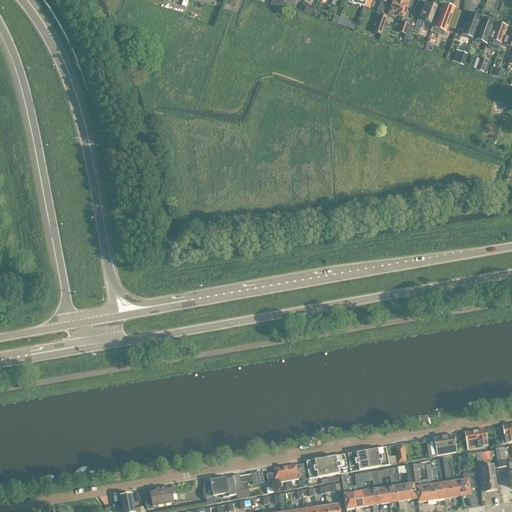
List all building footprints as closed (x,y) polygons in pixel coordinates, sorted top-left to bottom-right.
[(272,0),(271,3),(278,6),(277,7),(282,9),(284,4),(285,0),(272,0)] [(385,0),(377,0),(380,1),(376,11),(381,13),(385,0)] [(393,0),(389,12),(403,17),(402,22),(410,24),(411,20),(406,18),(408,12),(406,11),(409,0),(393,0)] [(430,4),(425,2),(420,18),(418,18),(417,22),(411,20),(410,24),(406,34),(404,40),(410,42),(414,31),(419,33),(421,26),(423,27),(425,21),(432,24),(438,7),(436,6),(435,4),(432,3),(430,4)] [(435,20),(431,31),(438,34),(440,30),(446,32),(448,25),(455,28),(460,12),(454,10),(454,8),(453,8),(452,6),(449,5),(448,6),(443,4),(437,21),(435,20)] [(481,17),(470,12),(462,34),(473,39),(481,17)] [(348,17),(341,14),(338,24),(344,26),(345,26),(348,17)] [(386,17),(379,14),(373,32),(374,32),(372,38),(379,40),(381,35),(380,34),(386,17)] [(340,17),(335,15),(332,22),(337,24),(340,17)] [(483,18),(477,34),(475,40),(487,44),(495,22),(483,18)] [(402,22),(398,32),(406,34),(410,24),(402,22)] [(490,40),(488,47),(499,51),(502,44),(508,27),(496,23),(490,40)] [(511,29),(511,30),(509,29),(503,44),(511,47),(511,29)] [(467,54),(461,51),(457,63),(463,65),(467,54)] [(475,58),(471,67),(477,70),(481,60),(475,58)] [(482,58),(477,70),(484,73),(489,61),(482,58)] [(496,68),(494,76),(502,79),(505,71),(496,68)] [(503,430),(501,430),(503,438),(505,438),(506,443),(511,442),(511,424),(503,426),(503,430)] [(488,447),(485,429),(475,431),(478,448),(488,447)] [(465,433),(468,450),(478,448),(475,431),(465,433)] [(454,435),(434,438),(436,456),(457,452),(454,435)] [(404,445),(395,447),(398,464),(407,462),(404,445)] [(367,451),(370,468),(390,465),(389,455),(387,455),(385,448),(367,451)] [(503,448),(495,449),(495,450),(496,456),(497,467),(506,466),(503,448)] [(358,464),(359,470),(370,468),(367,451),(346,455),(348,466),(358,464)] [(338,467),(345,466),(343,455),(325,458),(328,475),(339,473),(338,467)] [(328,475),(325,458),(305,462),(308,479),(328,475)] [(447,458),(442,459),(446,483),(442,484),(444,498),(453,497),(448,465),(447,458)] [(299,479),(299,481),(308,479),(305,463),(296,465),(274,469),(274,471),(266,473),(268,481),(276,480),(276,483),(299,479)] [(428,480),(424,480),(427,501),(435,500),(431,469),(430,464),(426,464),(428,480)] [(416,499),(411,465),(406,466),(409,485),(404,485),(406,500),(416,499)] [(417,465),(413,466),(418,502),(427,501),(424,480),(420,481),(417,465)] [(455,482),(453,465),(448,465),(453,497),(462,496),(459,481),(455,482)] [(481,466),(485,492),(486,492),(486,491),(495,490),(495,491),(496,490),(493,465),(481,466)] [(389,469),(392,487),(387,488),(389,503),(398,502),(393,468),(389,469)] [(400,486),(398,468),(393,468),(398,502),(406,500),(404,485),(400,486)] [(438,484),(435,468),(431,469),(435,500),(444,498),(442,484),(438,484)] [(372,472),(374,490),(370,490),(372,506),(381,504),(376,471),(372,472)] [(383,488),(381,471),(376,471),(381,504),(389,503),(387,488),(383,488)] [(464,480),(459,481),(462,496),(470,495),(469,488),(476,487),(474,472),(463,474),(464,480)] [(366,491),(363,473),(359,474),(364,507),(372,506),(370,490),(366,491)] [(356,486),(352,487),(355,508),(364,507),(359,474),(355,475),(356,486)] [(210,481),(203,482),(206,497),(222,495),(223,498),(236,495),(235,486),(242,485),(240,475),(233,476),(233,478),(227,479),(226,477),(210,480),(210,481)] [(346,476),(341,477),(346,509),(355,508),(352,487),(348,488),(346,476)] [(325,493),(337,491),(336,485),(324,486),(325,493)] [(153,506),(168,504),(174,502),(171,487),(150,490),(151,495),(144,496),(146,509),(153,508),(153,506)] [(135,511),(132,494),(119,496),(122,511),(135,511)]
